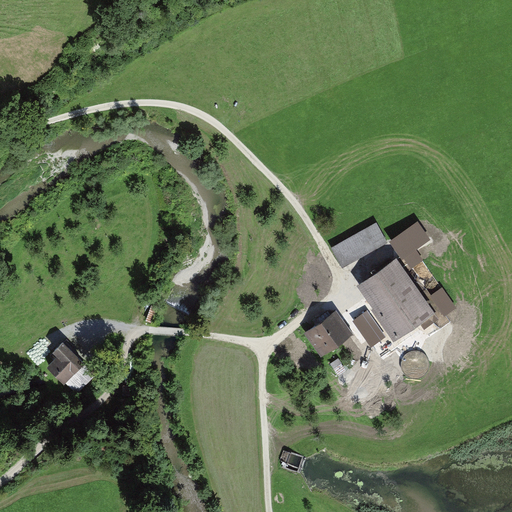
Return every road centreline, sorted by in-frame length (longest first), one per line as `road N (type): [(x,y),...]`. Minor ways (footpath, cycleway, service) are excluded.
road 1 (track): [(0,483),(111,389),(133,330),(262,347),(338,289),(336,270),(305,216),(200,113),(162,102),(107,106),(0,137)]
road 2 (track): [(262,347),(269,511)]
road 3 (track): [(133,330),(162,219),(153,191)]
